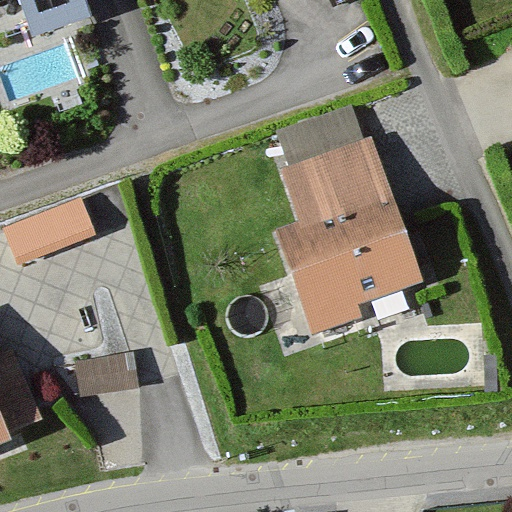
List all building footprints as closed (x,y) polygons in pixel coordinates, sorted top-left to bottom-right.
[(2,0),(3,2),(7,0),(28,0),(44,41),(101,19),(94,0),(2,0)] [(318,343),(363,330),(372,310),(434,291),(409,210),(399,212),(379,146),(367,150),(358,120),(281,144),(291,178),(289,178),(305,231),(286,237),(318,343)] [(5,223),(19,260),(98,230),(84,193),(5,223)] [(81,389),(138,387),(136,352),(80,355),(81,389)] [(0,454),(26,444),(22,435),(48,424),(20,359),(0,368),(0,454)]
